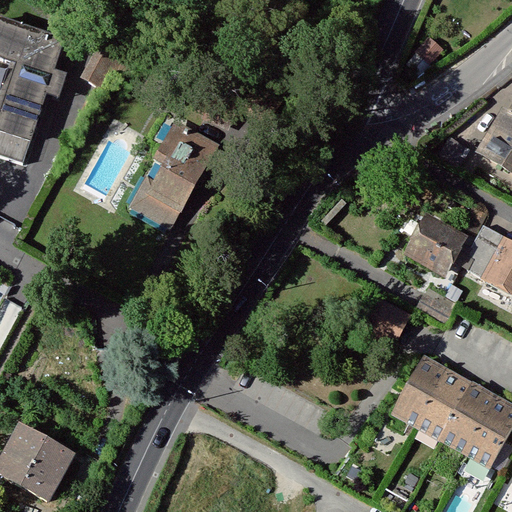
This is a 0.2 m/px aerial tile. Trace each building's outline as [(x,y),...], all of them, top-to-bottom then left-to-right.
[(58,74),(68,43),(0,20),(0,60),(13,65),(20,67),(0,128),(0,135),(35,147),(51,99),(63,103),(71,78),(58,74)] [(142,48),(111,31),(84,82),(115,98),(142,48)] [(232,59),(197,48),(191,65),(227,75),(232,59)] [(0,128),(20,67),(13,65),(0,105),(0,158),(26,167),(35,147),(0,135),(0,128)] [(175,91),(153,78),(142,93),(163,108),(175,91)] [(284,100),(256,86),(241,113),(269,128),(284,100)] [(229,128),(239,106),(207,92),(199,110),(208,113),(206,118),(229,128)] [(511,117),(510,116),(506,114),(479,159),(511,178),(511,117)] [(171,235),(220,148),(177,126),(155,166),(165,171),(157,186),(148,181),(131,211),(171,235)] [(471,241),(429,219),(407,261),(448,284),(471,241)] [(511,246),(508,244),(485,285),(511,300),(511,246)] [(457,307),(429,292),(423,303),(418,312),(446,327),(457,307)] [(413,320),(382,303),(365,335),(396,352),(413,320)] [(511,432),(511,408),(424,359),(392,419),(415,432),(439,445),(490,474),(511,432)] [(0,480),(54,510),(80,461),(23,430),(0,471),(0,480)]
